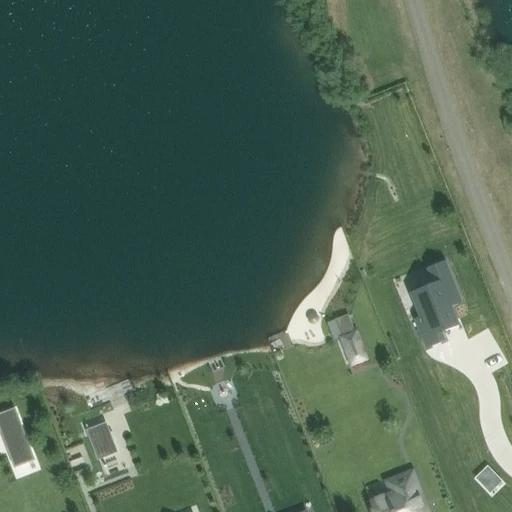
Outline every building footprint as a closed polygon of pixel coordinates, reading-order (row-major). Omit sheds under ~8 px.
[(453,306),(463,302),(452,276),(411,293),(421,318),(417,319),(416,318),(415,319),(427,348),(446,340),(443,332),(448,330),(446,324),(458,319),(453,306)] [(342,336),(341,337),(351,365),(367,359),(357,331),(355,332),(342,336)] [(19,453),(31,449),(16,411),(4,416),(19,453)] [(117,452),(107,424),(88,431),(99,459),(117,452)] [(488,467),(476,478),(490,493),(502,482),(488,467)] [(424,511),(415,486),(409,471),(408,469),(406,470),(389,476),(387,477),(388,479),(394,494),(372,503),(375,511),(424,511)]
